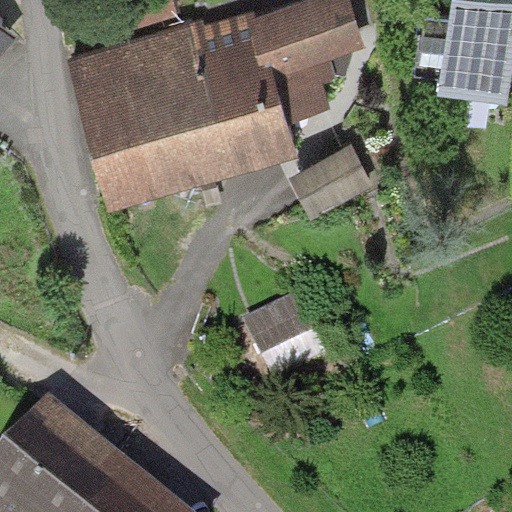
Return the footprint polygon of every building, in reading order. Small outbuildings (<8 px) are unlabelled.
[(297,0),(246,13),(269,104),(316,92),(306,52),(350,41),(339,0),(297,0)] [(451,0),(444,71),(504,78),(511,0),(451,0)] [(246,13),(74,55),(106,184),(278,142),(269,104),(246,13)] [(345,144),(296,167),(312,202),(361,180),(345,144)] [(296,299),(240,325),(254,354),(309,328),(296,299)] [(179,511),(38,406),(0,456),(0,511),(179,511)]
